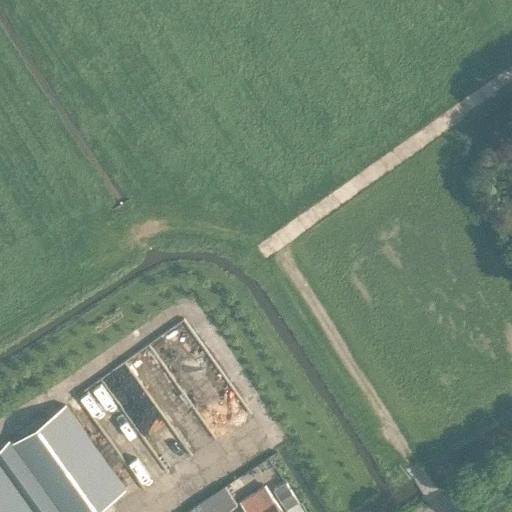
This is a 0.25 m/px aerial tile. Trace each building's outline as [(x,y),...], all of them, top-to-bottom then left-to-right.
[(103,374),(80,390),(116,442),(126,435),(131,443),(144,434),(103,374)] [(0,511),(93,511),(127,488),(92,439),(66,402),(12,440),(10,438),(0,444),(0,511)] [(286,507),(298,499),(285,480),(273,488),(286,507)] [(223,511),(238,503),(225,484),(190,507),(193,511),(223,511)] [(240,501),(243,504),(247,511),(283,511),(265,484),(240,501)]
